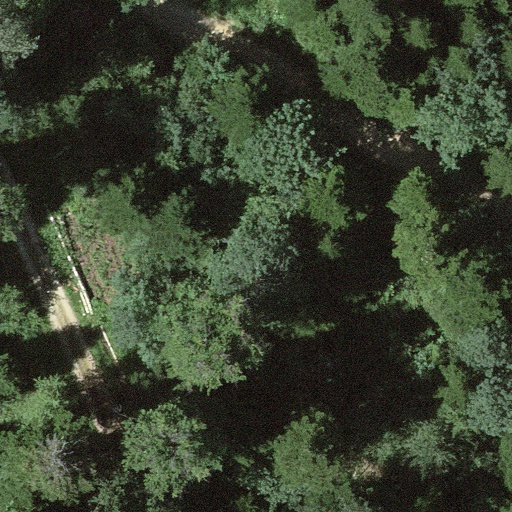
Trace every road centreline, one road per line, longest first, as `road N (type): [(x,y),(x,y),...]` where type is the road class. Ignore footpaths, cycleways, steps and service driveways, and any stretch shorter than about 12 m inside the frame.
road 1 (track): [(141,0),(511,216)]
road 2 (track): [(0,186),(139,511)]
